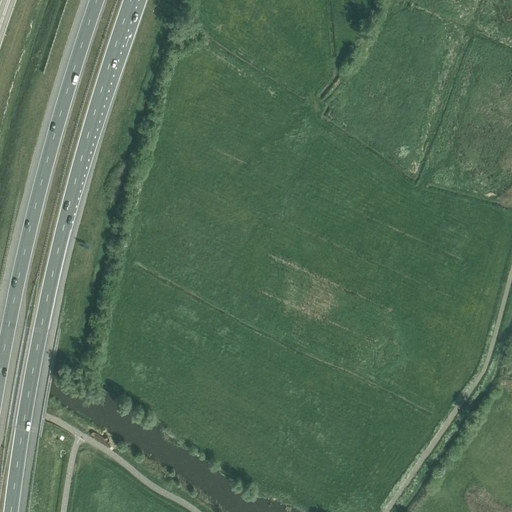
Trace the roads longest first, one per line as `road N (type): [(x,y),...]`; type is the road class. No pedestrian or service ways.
road 1 (motorway): [(11,511),(64,222),(130,0)]
road 2 (motorway): [(97,0),(33,213),(0,372)]
